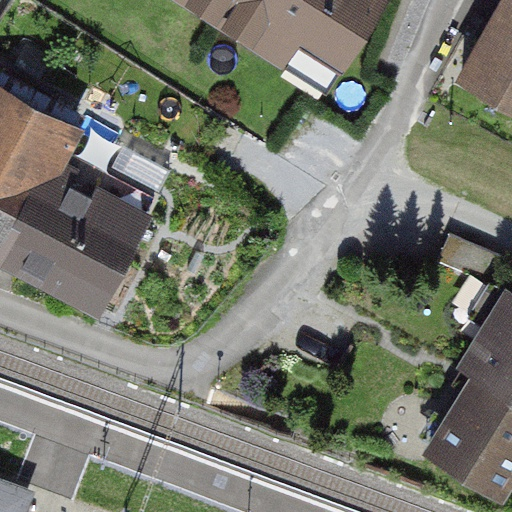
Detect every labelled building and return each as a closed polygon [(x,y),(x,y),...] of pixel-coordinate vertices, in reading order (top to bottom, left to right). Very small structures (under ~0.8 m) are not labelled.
[(179,0),(333,91),(387,0),(179,0)] [(511,0),(466,81),(511,107),(511,0)] [(0,260),(95,311),(141,224),(43,172),(65,130),(0,95),(0,260)] [(475,375),(430,445),(501,491),(511,474),(511,289),(511,288),(461,365),(475,375)] [(0,511),(14,511),(28,477),(0,466),(0,511)]
